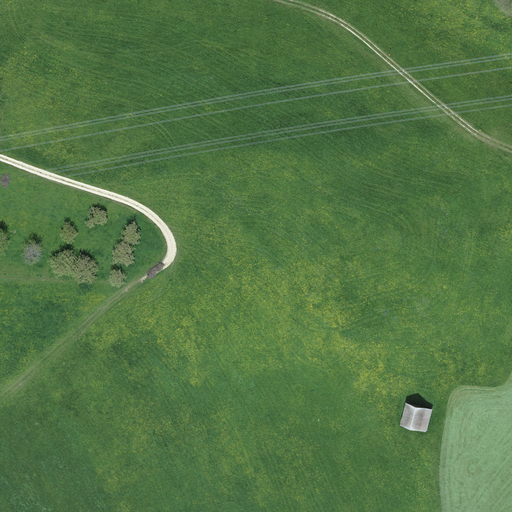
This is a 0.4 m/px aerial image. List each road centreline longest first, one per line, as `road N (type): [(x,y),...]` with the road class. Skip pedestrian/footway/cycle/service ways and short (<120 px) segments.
road 1 (track): [(0,156),(144,208),(163,225),(172,255),(0,403)]
road 2 (track): [(286,0),(332,14),(460,121),(511,150)]
